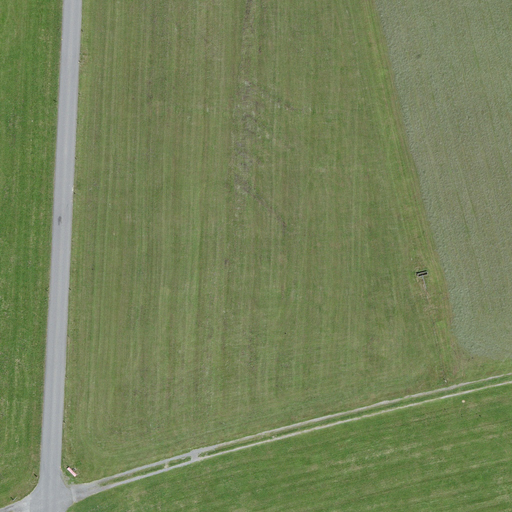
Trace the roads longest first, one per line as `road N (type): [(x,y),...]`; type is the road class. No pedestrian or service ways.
road 1 (unclassified): [(74,0),(51,511)]
road 2 (track): [(511,379),(285,434),(19,511)]
